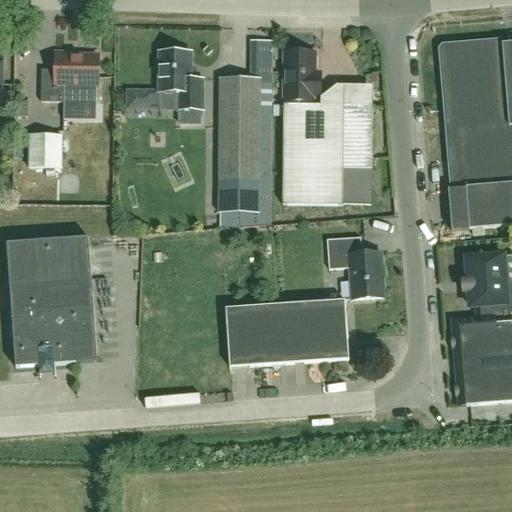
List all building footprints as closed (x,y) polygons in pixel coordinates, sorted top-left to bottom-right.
[(511,228),(511,45),(503,46),(503,47),(455,51),(461,128),(461,133),(462,133),(465,172),(456,172),(458,192),(450,192),(449,192),(448,192),(451,234),(511,228)] [(54,52),(54,69),(53,90),(39,89),(39,102),(62,102),(79,103),(94,103),(95,86),(96,86),(97,56),(72,55),(72,52),(54,52)] [(180,111),(180,112),(180,127),(201,127),(201,112),(202,112),(202,83),(190,83),(191,56),(161,56),(160,95),(129,95),(129,111),(180,111)] [(315,105),(315,102),(320,102),(321,74),(315,74),(315,59),(285,58),(285,104),(315,105)] [(219,185),(218,217),(221,218),(259,218),(259,185),(260,109),(261,84),(221,83),(219,185)] [(373,110),(321,109),(285,108),(283,210),(343,210),(343,209),(371,209),(373,110)] [(60,138),(28,137),(28,169),(60,170),(60,138)] [(179,190),(194,188),(191,164),(176,166),(179,190)] [(89,239),(7,245),(16,370),(39,368),(39,379),(56,378),(55,367),(97,364),(89,239)] [(353,302),(383,300),(380,255),(362,256),(361,240),(327,242),(329,272),(351,271),(353,302)] [(511,257),(504,258),(466,261),(470,309),(480,308),(482,327),(460,329),(466,409),(511,406),(511,257)] [(230,370),(349,362),(345,302),(226,310),(230,370)]
